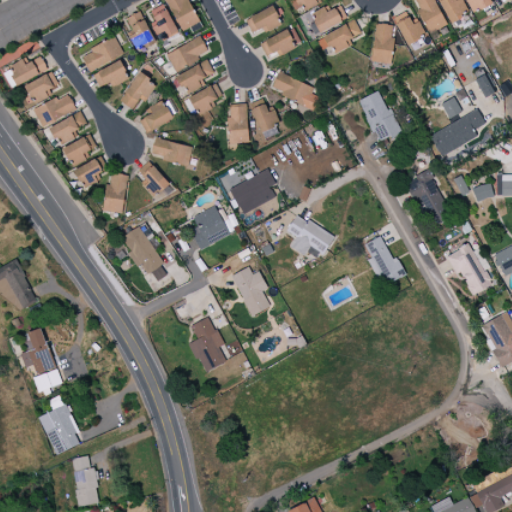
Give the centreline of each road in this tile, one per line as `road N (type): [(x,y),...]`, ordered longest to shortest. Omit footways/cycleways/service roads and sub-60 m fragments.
road 1 (primary): [(0,140),(122,322),(162,407),(182,485)]
road 2 (residential): [(49,41),(123,144)]
